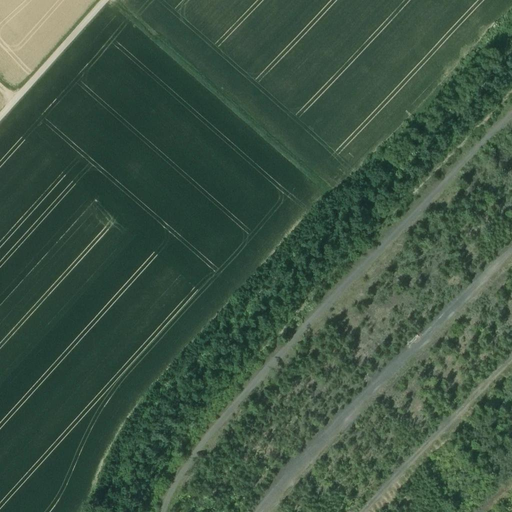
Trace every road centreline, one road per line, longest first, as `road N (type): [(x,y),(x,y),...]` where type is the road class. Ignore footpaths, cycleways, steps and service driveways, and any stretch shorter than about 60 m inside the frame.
road 1 (track): [(511,110),(194,446),(160,511)]
road 2 (track): [(511,256),(329,434),(262,511)]
road 3 (track): [(109,0),(330,195)]
road 4 (track): [(511,365),(366,511)]
road 5 (unclassified): [(105,0),(0,116)]
